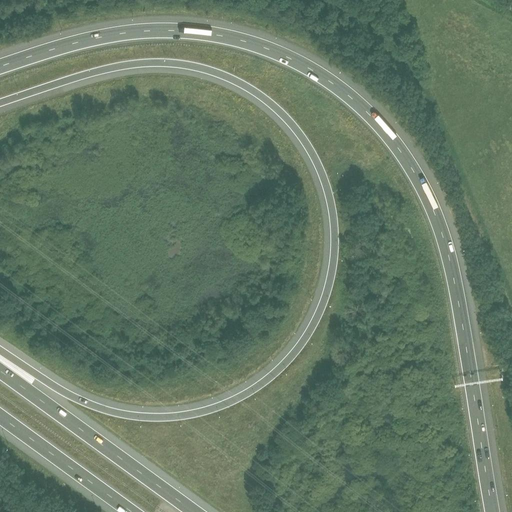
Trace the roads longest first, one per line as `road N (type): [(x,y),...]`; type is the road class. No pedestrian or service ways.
road 1 (motorway): [(0,103),(113,67),(169,62),(219,74),(274,106),(306,144),(335,225),(328,291),(298,349),(276,372),(214,408),(153,418),(97,406),(0,350)]
road 2 (motorway): [(492,511),(441,231),(413,170),(345,92),(267,48),(175,29),(120,32),(0,65)]
road 3 (motorway): [(192,511),(0,370)]
road 4 (motorway): [(0,417),(129,511)]
